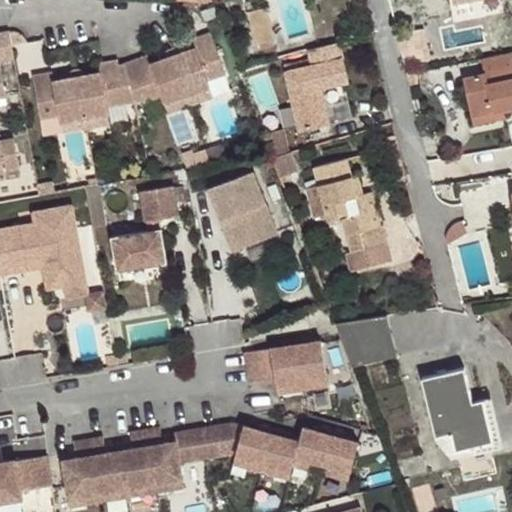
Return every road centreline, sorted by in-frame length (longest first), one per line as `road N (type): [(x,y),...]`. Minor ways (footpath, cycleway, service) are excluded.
road 1 (residential): [(443,293),(374,0)]
road 2 (residential): [(224,366),(0,402)]
